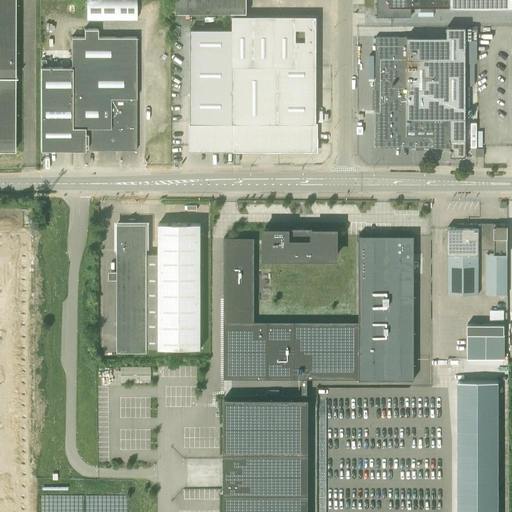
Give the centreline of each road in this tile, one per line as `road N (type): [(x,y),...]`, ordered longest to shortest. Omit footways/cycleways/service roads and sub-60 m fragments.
road 1 (tertiary): [(79,182),(344,181)]
road 2 (unclassified): [(344,0),(344,181)]
road 3 (tertiary): [(344,181),(511,184)]
